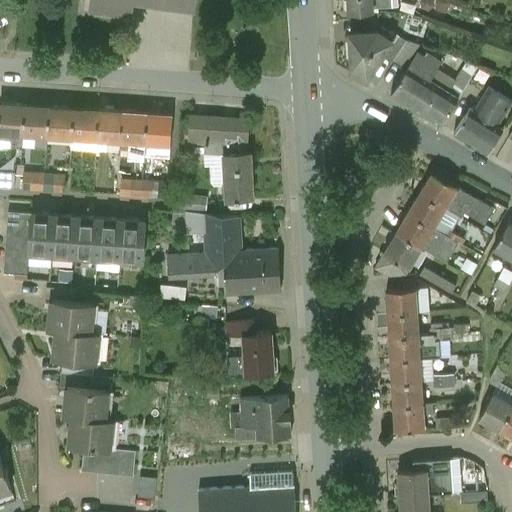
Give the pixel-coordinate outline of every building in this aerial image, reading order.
[(91,0),(91,3),(132,9),(132,0),(193,0),(195,0),(194,0),(91,0)] [(384,26),(350,28),(353,64),(366,72),(382,49),(395,28),(386,23),(384,26)] [(395,28),(382,49),(392,56),(406,35),(395,28)] [(425,51),(417,46),(409,60),(424,69),(434,52),(428,47),(425,51)] [(407,99),(426,70),(424,69),(409,60),(391,89),(407,99)] [(426,70),(407,99),(423,109),(441,80),(426,70)] [(511,96),(489,82),(474,106),(497,120),(511,96)] [(25,100),(0,97),(0,134),(11,136),(10,142),(22,142),(23,129),(25,100)] [(50,101),(25,100),(23,129),(36,130),(35,142),(47,143),(48,131),(50,101)] [(74,103),(50,101),(48,131),(72,132),(74,103)] [(99,104),(74,103),(72,132),(97,134),(99,104)] [(474,106),(470,103),(454,128),(487,148),(502,124),(497,120),(474,106)] [(123,106),(99,104),(97,134),(121,136),(123,106)] [(148,108),(123,106),(121,136),(121,143),(131,143),(131,150),(145,151),(146,137),(148,108)] [(173,109),(148,108),(146,137),(171,139),(173,109)] [(227,148),(248,147),(248,135),(249,135),(250,116),(192,112),(191,136),(227,138),(227,148)] [(248,147),(227,148),(226,148),(228,195),(237,194),(237,195),(241,195),(241,192),(254,192),(252,147),(248,147)] [(0,165),(0,179),(16,180),(17,165),(0,165)] [(34,167),(24,166),(23,184),(33,184),(34,167)] [(489,200),(432,166),(420,187),(445,202),(460,211),(463,204),(481,215),(489,200)] [(45,168),(34,167),(33,184),(44,185),(45,168)] [(55,169),(45,168),(44,185),(54,186),(55,169)] [(66,170),(55,169),(54,186),(65,187),(66,170)] [(132,174),(122,173),(121,191),(131,191),(132,174)] [(143,175),(132,174),(131,191),(142,192),(143,175)] [(167,192),(167,174),(155,174),(154,192),(167,192)] [(154,175),(143,175),(142,192),(152,193),(154,175)] [(445,202),(420,187),(408,207),(433,222),(445,202)] [(206,192),(182,190),(181,203),(204,206),(206,192)] [(241,211),(204,207),(204,208),(175,205),(174,220),(188,219),(190,249),(225,247),(243,246),(241,211)] [(32,208),(8,206),(7,219),(31,220),(32,208)] [(433,222),(408,207),(396,227),(422,242),(444,255),(451,243),(440,236),(444,228),(433,222)] [(55,210),(32,208),(31,220),(30,232),(29,244),(29,248),(52,250),(55,210)] [(77,211),(55,210),(52,250),(75,251),(77,211)] [(100,213),(77,211),(75,251),(97,253),(100,213)] [(123,215),(100,213),(97,253),(120,255),(123,215)] [(146,216),(123,215),(120,255),(143,256),(146,216)] [(511,219),(508,217),(493,243),(511,253),(511,219)] [(31,220),(7,219),(7,231),(30,232),(31,220)] [(464,233),(447,223),(444,228),(461,238),(464,233)] [(422,242),(396,227),(384,248),(409,263),(422,242)] [(30,232),(7,231),(6,243),(29,244),(30,232)] [(29,244),(6,243),(5,255),(29,256),(29,248),(29,244)] [(243,246),(225,247),(227,268),(228,287),(282,284),(282,281),(281,281),(279,246),(280,246),(279,244),(243,246)] [(190,249),(168,251),(169,272),(227,268),(225,247),(190,249)] [(409,263),(384,248),(375,262),(388,270),(406,269),(409,263)] [(29,256),(5,255),(4,268),(28,270),(29,256)] [(435,268),(424,261),(420,269),(430,275),(435,268)] [(511,272),(511,267),(503,263),(498,271),(509,277),(511,272)] [(445,274),(435,268),(430,275),(441,282),(445,274)] [(509,277),(498,271),(494,280),(504,286),(509,277)] [(456,280),(445,274),(441,282),(451,288),(456,280)] [(415,275),(402,275),(403,284),(415,283),(415,275)] [(75,285),(46,282),(45,294),(52,295),(52,294),(74,296),(75,285)] [(403,284),(386,285),(388,309),(417,307),(416,283),(415,283),(403,284)] [(481,291),(473,286),(467,297),(474,301),(481,291)] [(74,296),(52,294),(52,295),(49,323),(58,324),(89,327),(92,298),(74,296)] [(417,307),(388,309),(389,332),(419,330),(417,307)] [(255,315),(227,317),(228,330),(243,329),(245,352),(230,353),(230,352),(229,352),(229,369),(274,365),(272,327),(256,328),(255,315)] [(89,327),(58,324),(55,352),(63,353),(95,356),(98,328),(89,327)] [(436,329),(419,330),(420,353),(436,352),(435,332),(437,332),(436,329)] [(419,330),(389,332),(391,355),(420,353),(419,330)] [(95,356),(63,353),(61,367),(93,371),(95,356)] [(420,353),(391,355),(392,378),(422,376),(420,353)] [(501,355),(489,377),(497,381),(508,359),(501,355)] [(93,371),(61,367),(60,381),(68,382),(68,381),(92,383),(93,371)] [(453,368),(443,369),(444,381),(454,380),(453,368)] [(443,369),(433,369),(434,382),(444,381),(443,369)] [(422,376),(392,378),(393,401),(423,399),(422,376)] [(220,378),(196,377),(195,388),(219,390),(220,378)] [(73,411),(105,414),(108,385),(92,383),(68,381),(68,382),(65,410),(73,411)] [(511,403),(511,397),(493,387),(479,413),(500,425),(511,403)] [(289,390),(240,393),(242,422),(236,422),(237,433),(291,430),(291,428),(290,415),(290,412),(290,408),(290,405),(289,405),(288,392),(289,392),(289,390)] [(394,413),(424,411),(423,399),(393,401),(394,413)] [(511,403),(500,425),(511,431),(511,403)] [(105,414),(73,411),(70,440),(84,442),(110,444),(111,442),(113,414),(105,414)] [(424,411),(394,413),(395,425),(425,423),(424,411)] [(461,412),(436,413),(437,422),(461,421),(461,412)] [(166,454),(193,453),(192,441),(166,442),(166,454)] [(137,445),(111,442),(110,444),(84,442),(82,466),(134,471),(137,445)] [(0,485),(11,482),(0,448),(0,485)] [(447,454),(413,456),(414,465),(397,466),(399,490),(429,488),(449,487),(447,454)] [(296,511),(294,480),(295,480),(295,478),(294,478),(293,465),(250,468),(251,480),(199,484),(201,511),(296,511)] [(156,491),(157,471),(141,471),(141,491),(156,491)] [(487,485),(460,487),(461,498),(488,497),(487,485)] [(430,511),(429,488),(399,490),(400,511),(430,511)]
